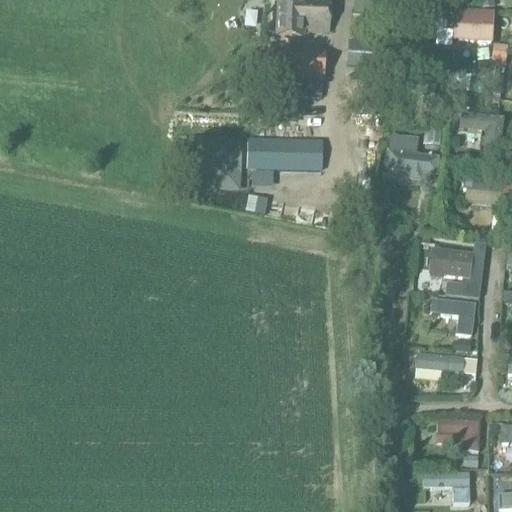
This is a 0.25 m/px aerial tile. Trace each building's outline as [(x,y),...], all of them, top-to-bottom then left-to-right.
[(303,0),(279,0),(278,38),(301,40),(301,34),(327,35),(329,3),(303,2),(303,0)] [(406,0),(352,0),(352,16),(382,17),(382,21),(405,22),(406,0)] [(495,9),(493,0),(479,0),(481,11),(495,9)] [(422,26),(422,58),(478,58),(478,26),(422,26)] [(347,69),(378,70),(379,48),(348,47),(347,69)] [(507,49),(492,47),(491,64),(505,65),(507,49)] [(325,53),(275,51),(273,99),(321,101),(321,86),(323,86),(325,53)] [(511,75),(410,65),(408,103),(508,113),(511,81),(511,75)] [(502,120),(460,115),(458,130),(486,133),(484,150),(498,152),(502,120)] [(417,141),(388,138),(385,172),(405,174),(405,180),(408,184),(421,186),(424,183),(425,176),(435,177),(437,158),(415,156),(417,141)] [(236,188),(239,144),(201,141),(201,140),(196,140),(196,141),(191,141),(189,169),(219,171),(217,187),(236,188)] [(321,145),(248,143),(247,173),(321,174),(321,145)] [(389,191),(389,201),(407,201),(407,192),(389,191)] [(267,202),(257,200),(254,217),(264,219),(267,202)] [(431,253),(428,278),(461,282),(461,288),(446,287),(445,299),(478,303),(484,248),(474,247),(472,258),(431,253)] [(432,303),(430,317),(442,319),(458,321),(458,324),(456,338),(471,340),(474,309),(432,303)] [(403,332),(405,306),(395,305),(392,331),(403,332)] [(454,375),(460,376),(462,360),(415,355),(414,371),(441,374),(440,382),(453,383),(454,375)] [(477,424),(436,422),(435,436),(463,437),(463,454),(476,454),(477,424)] [(511,429),(499,429),(498,446),(511,446),(511,429)] [(468,497),(468,490),(468,475),(422,475),(422,490),(453,490),(453,497),(468,497)]
